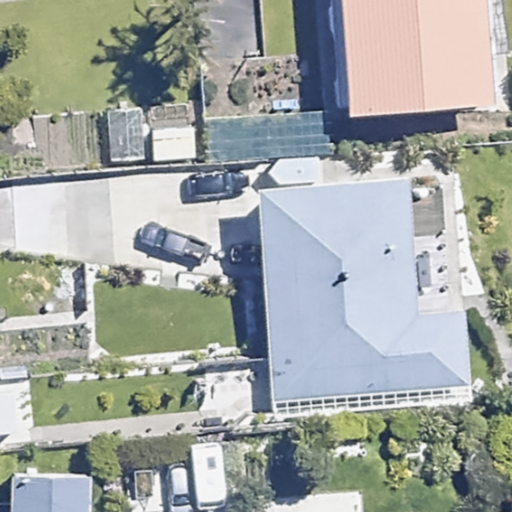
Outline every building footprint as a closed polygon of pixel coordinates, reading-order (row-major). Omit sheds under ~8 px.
[(511,23),(510,0),(347,0),(356,111),(511,98),(511,23)] [(308,119),(202,123),(203,164),(309,160),(308,119)] [(100,120),(38,122),(39,164),(101,163),(100,120)] [(257,182),(280,397),(455,379),(432,163),(257,182)] [(46,511),(123,511),(125,495),(47,491),(46,511)]
